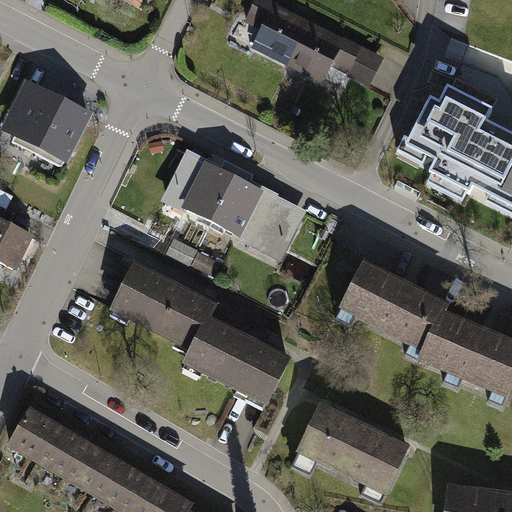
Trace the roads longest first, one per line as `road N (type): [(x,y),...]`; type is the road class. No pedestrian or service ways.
road 1 (tertiary): [(511,282),(147,88)]
road 2 (residential): [(147,88),(11,356)]
road 3 (residential): [(11,356),(244,496),(258,511)]
road 4 (tertiary): [(147,88),(0,11)]
